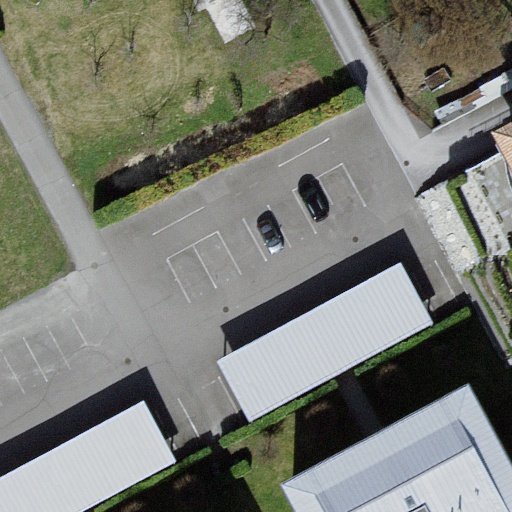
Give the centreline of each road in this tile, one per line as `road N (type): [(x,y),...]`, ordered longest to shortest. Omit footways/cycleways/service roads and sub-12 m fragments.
road 1 (unknown): [(125,314),(409,213)]
road 2 (unknown): [(0,419),(125,314)]
